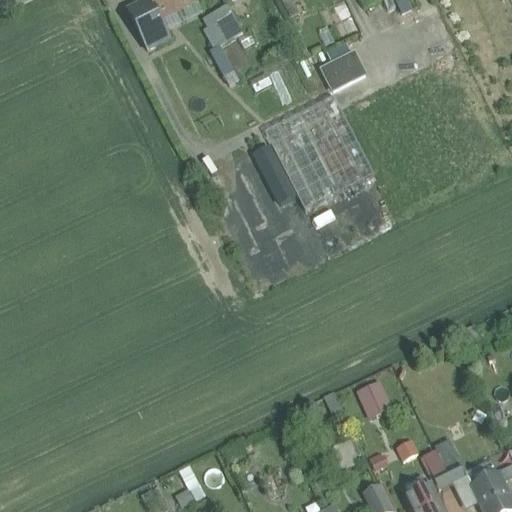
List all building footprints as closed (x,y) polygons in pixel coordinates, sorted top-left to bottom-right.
[(194,0),(147,0),(149,4),(159,22),(196,3),(194,0)] [(149,4),(128,14),(148,54),(170,43),(159,22),(149,4)] [(232,18),(211,30),(221,50),(243,37),(232,18)] [(220,50),(210,30),(205,34),(215,53),(220,50)] [(511,166),(455,54),(340,113),(398,227),(511,169),(511,166)] [(281,208),(295,201),(286,183),(292,180),(276,149),(256,160),(281,208)] [(392,414),(380,386),(356,397),(368,424),(392,414)] [(444,462),(459,455),(453,441),(438,448),(444,462)] [(404,463),(420,455),(413,443),(398,451),(404,463)] [(420,462),(433,489),(436,496),(452,488),(436,455),(420,462)] [(511,511),(511,504),(498,477),(472,491),(482,511),(511,511)] [(373,511),(396,511),(386,486),(366,494),(373,511)] [(433,489),(406,503),(410,511),(427,511),(441,506),(436,496),(433,489)]
